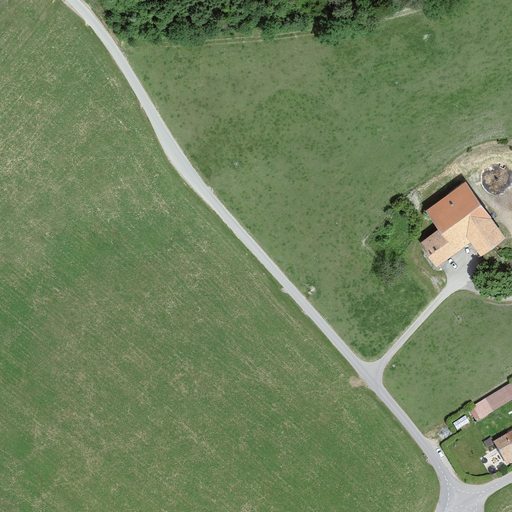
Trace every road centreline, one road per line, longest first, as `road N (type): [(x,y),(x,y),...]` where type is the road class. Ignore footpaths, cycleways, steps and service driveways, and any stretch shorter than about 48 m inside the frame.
road 1 (unclassified): [(75,0),(108,35),(190,175),(365,372),(464,498)]
road 2 (unknown): [(365,372),(455,282)]
